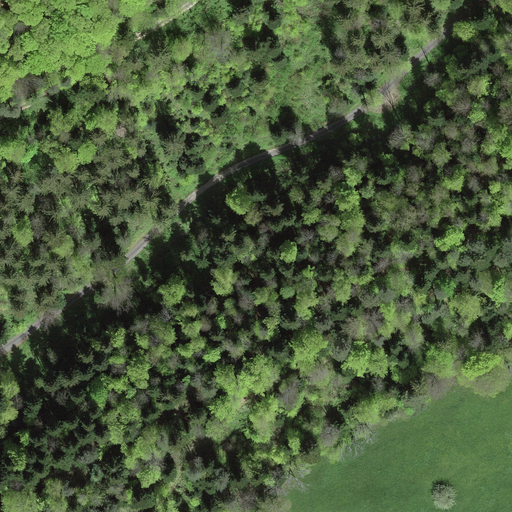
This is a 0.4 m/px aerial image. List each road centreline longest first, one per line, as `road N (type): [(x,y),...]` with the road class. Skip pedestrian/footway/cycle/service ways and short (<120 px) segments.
road 1 (unclassified): [(0,349),(115,269),(213,181),(356,112),(484,0)]
road 2 (track): [(198,0),(0,117)]
